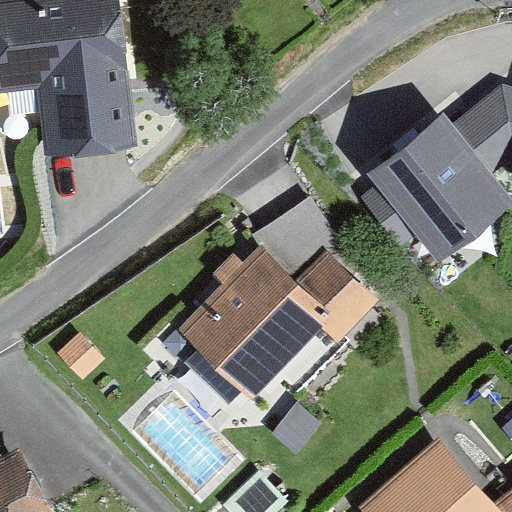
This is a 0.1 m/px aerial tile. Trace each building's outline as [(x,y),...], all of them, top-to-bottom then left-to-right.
[(123,0),(0,0),(0,80),(24,77),(33,145),(100,142),(116,135),(110,67),(132,66),(123,0)] [(511,200),(443,112),(367,171),(437,260),(511,201),(511,200)] [(322,244),(287,288),(308,317),(334,337),(376,290),(322,244)] [(257,247),(172,323),(238,389),(308,317),(287,288),(257,247)] [(426,429),(355,500),(363,511),(492,511),(483,499),(426,429)] [(51,511),(10,440),(0,445),(0,511),(51,511)] [(511,511),(511,478),(483,499),(492,511),(511,511)]
